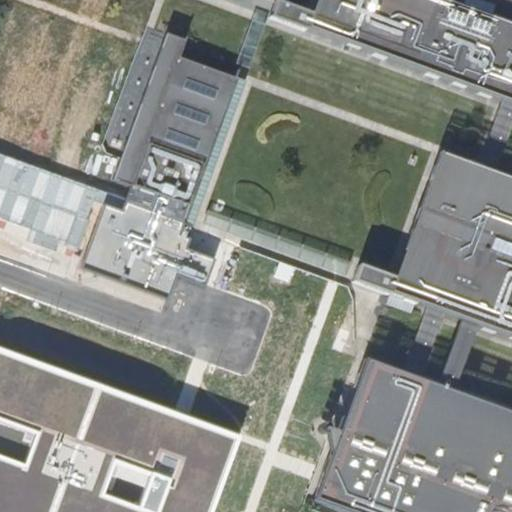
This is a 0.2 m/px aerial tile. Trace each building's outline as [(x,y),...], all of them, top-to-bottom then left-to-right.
[(511,0),(310,0),(301,24),(271,13),(265,29),(296,40),(495,112),(511,118),(511,0)] [(178,58),(185,41),(166,34),(111,181),(130,188),(124,204),(192,229),(246,83),(178,58)] [(495,112),(468,180),(487,187),(511,118),(495,112)] [(468,180),(433,168),(388,291),(352,278),(346,293),(383,307),(417,319),(435,326),(511,353),(511,196),(487,187),(468,180)] [(417,319),(394,384),(411,389),(435,326),(417,319)] [(0,511),(208,511),(236,437),(0,350),(0,511)] [(394,384),(356,370),(305,511),(306,511),(511,511),(511,425),(411,389),(394,384)]
